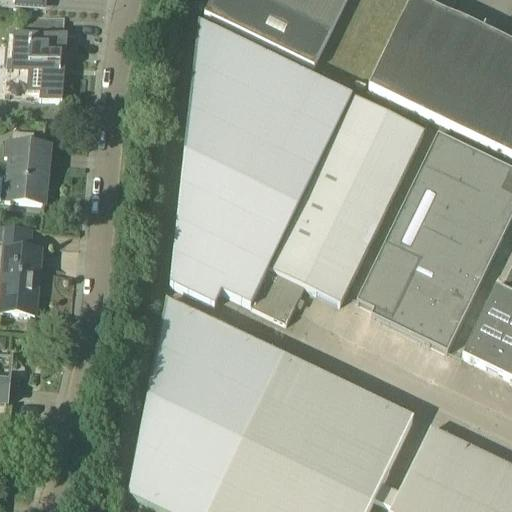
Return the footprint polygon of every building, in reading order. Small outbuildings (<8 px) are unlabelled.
[(259,45),(280,0),(213,0),(204,19),(259,45)] [(280,0),(259,45),(314,72),(348,0),(280,0)] [(511,51),(412,3),(368,94),(511,162),(511,51)] [(24,17),(22,36),(13,35),(10,75),(28,76),(27,95),(39,96),(39,105),(62,107),(68,40),(62,39),(64,21),(24,17)] [(340,311),(423,138),(198,29),(169,290),(213,312),(220,298),(286,330),(304,293),(340,311)] [(371,321),(446,357),(501,246),(511,222),(511,176),(437,141),(357,307),(374,316),(371,321)] [(0,205),(10,206),(10,207),(44,210),(46,190),(42,190),(45,151),(10,148),(7,184),(0,183),(0,205)] [(40,256),(30,255),(4,252),(0,299),(0,317),(34,320),(40,256)] [(511,272),(501,295),(511,300),(511,272)] [(511,300),(501,295),(496,292),(463,362),(510,385),(509,386),(511,387),(511,300)] [(511,511),(511,473),(430,434),(399,499),(382,491),(389,476),(388,475),(412,426),(166,308),(128,502),(148,511),(370,511),(374,506),(386,511),(511,511)]
